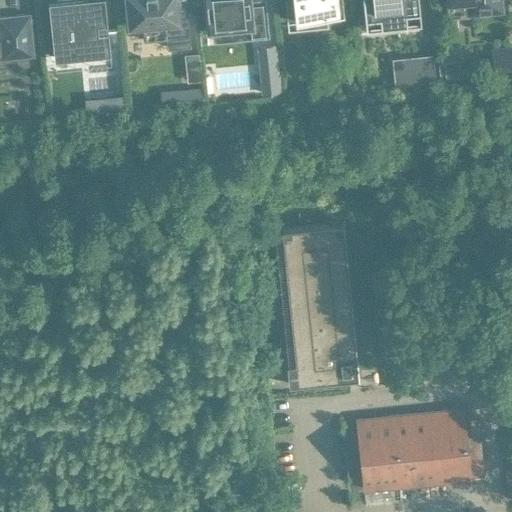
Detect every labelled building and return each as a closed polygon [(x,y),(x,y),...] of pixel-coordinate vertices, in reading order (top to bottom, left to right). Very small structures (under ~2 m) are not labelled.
[(62,0),(47,2),(53,57),(109,52),(107,32),(118,31),(118,30),(96,32),(95,22),(101,22),(98,0),(62,0)] [(144,40),(166,38),(167,49),(189,47),(184,0),(180,0),(174,1),(174,0),(126,0),(128,11),(125,11),(127,29),(142,27),(144,40)] [(263,1),(249,3),(248,0),(203,0),(207,31),(250,26),(251,38),(267,37),(263,1)] [(284,0),(286,17),(325,13),(326,15),(343,14),(341,0),(284,0)] [(398,36),(394,0),(362,0),(365,29),(396,26),(397,36),(398,36)] [(417,0),(394,0),(398,36),(399,36),(398,26),(420,23),(417,0)] [(466,8),(467,15),(501,12),(499,0),(447,0),(448,9),(466,8)] [(0,56),(31,54),(27,15),(0,17),(0,56)] [(511,55),(511,47),(490,49),(492,73),(511,71),(511,55)] [(391,58),(394,85),(433,80),(430,54),(391,58)] [(443,65),(438,66),(439,79),(449,78),(448,65),(443,65)] [(201,88),(178,90),(179,107),(202,105),(201,88)] [(285,364),(288,384),(357,377),(342,223),(281,229),(294,363),(285,364)] [(363,490),(469,478),(461,408),(355,419),(363,490)]
